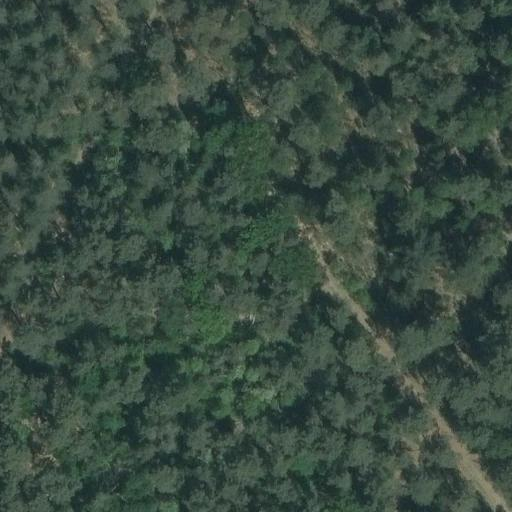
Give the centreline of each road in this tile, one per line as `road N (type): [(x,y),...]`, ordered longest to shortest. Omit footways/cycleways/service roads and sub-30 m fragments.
road 1 (track): [(82,0),(495,511)]
road 2 (track): [(147,0),(0,319)]
road 3 (track): [(373,511),(511,217)]
